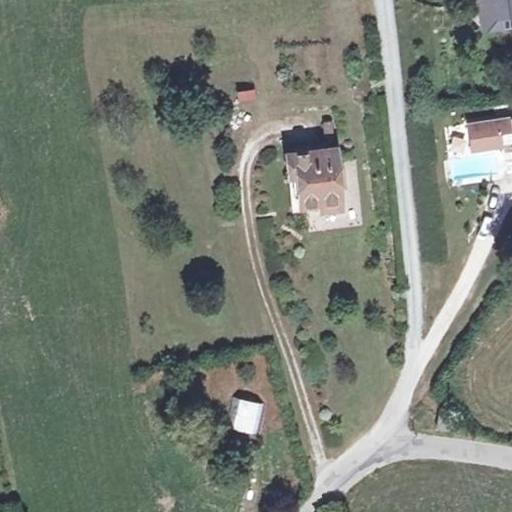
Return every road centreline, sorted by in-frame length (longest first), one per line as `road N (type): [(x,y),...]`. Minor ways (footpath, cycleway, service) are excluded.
road 1 (residential): [(381,449),(418,351),(407,178),(381,0)]
road 2 (unclassified): [(381,449),(511,458)]
